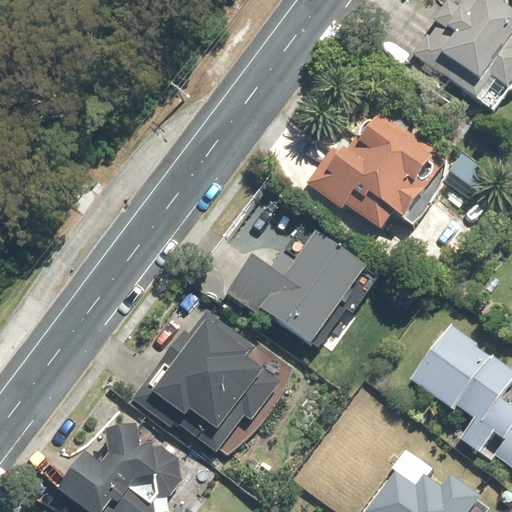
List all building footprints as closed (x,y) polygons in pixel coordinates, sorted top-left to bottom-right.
[(415,59),(482,110),(484,109),(497,118),(511,98),(511,19),(505,14),(510,7),(500,0),(468,0),(458,13),(451,7),(436,27),(438,29),(415,59)] [(308,189),(346,216),(349,213),(387,241),(399,223),(409,231),(452,169),(383,117),(375,125),(379,129),(366,147),(359,142),(345,160),(336,152),(308,189)] [(256,261),(228,299),(266,326),(270,321),(315,355),(371,278),(321,242),(302,269),(288,259),(276,275),(256,261)] [(187,338),(134,405),(175,436),(179,431),(220,462),(248,425),(254,431),(284,392),(256,371),(259,367),(253,362),(258,356),(208,317),(190,341),(187,338)] [(494,466),(497,462),(511,472),(511,412),(506,408),(511,399),(511,374),(454,332),(415,387),(457,420),(461,414),(478,427),(464,445),(483,460),(485,459),(494,466)] [(88,460),(60,499),(77,511),(155,511),(161,505),(173,503),(184,487),(180,467),(160,453),(144,456),(140,436),(110,441),(114,465),(112,468),(101,460),(97,467),(88,460)] [(417,496),(397,480),(371,511),(484,511),(455,489),(447,500),(427,484),(417,496)]
